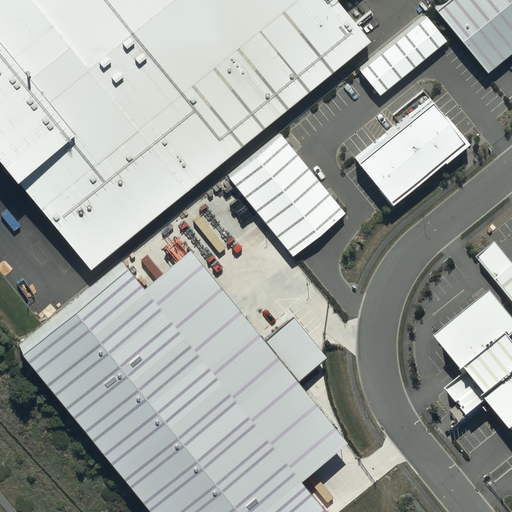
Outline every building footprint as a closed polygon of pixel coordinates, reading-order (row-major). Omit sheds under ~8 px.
[(0,0),(0,161),(88,269),(370,41),(336,0),(0,0)] [(511,0),(448,0),(436,10),(486,73),(511,51),(511,0)] [(426,16),(359,71),(379,95),(445,41),(426,16)] [(431,101),(356,163),(380,192),(379,193),(390,206),(443,161),(445,163),(468,144),(431,101)] [(280,135),(227,177),(291,256),(344,214),(280,135)] [(321,358),(288,319),(264,338),(188,246),(141,284),(123,261),(19,345),(155,511),(323,511),(293,474),(341,435),(295,379),(321,358)] [(480,264),(511,302),(511,268),(497,250),(480,264)] [(465,374),(447,388),(468,414),(488,398),(511,428),(511,311),(493,288),(434,335),(465,374)]
